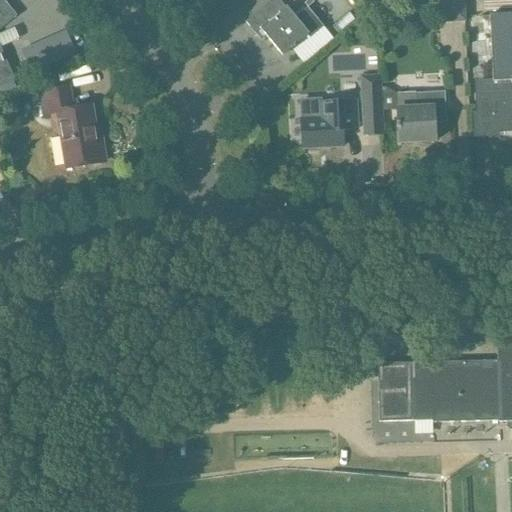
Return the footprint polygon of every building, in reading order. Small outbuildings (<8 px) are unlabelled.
[(0,0),(0,85),(14,79),(0,46),(0,28),(16,16),(3,0),(0,0)] [(285,7),(279,0),(271,0),(245,22),(260,41),(266,36),(282,56),(307,35),(310,38),(323,27),(307,8),(295,18),(286,7),(285,7)] [(466,22),(465,2),(464,2),(463,0),(439,0),(441,24),(466,22)] [(511,14),(489,16),(493,95),(478,96),(479,115),(474,115),(475,119),(476,123),(477,126),(480,129),(482,132),(486,134),(489,135),(493,135),(497,135),(497,131),(503,130),(503,126),(511,125),(511,14)] [(73,109),(70,88),(40,92),(44,114),(57,112),(66,168),(103,162),(98,131),(94,131),(90,106),(73,109)] [(363,135),(381,134),(378,92),(360,93),(363,135)] [(416,93),(397,94),(398,109),(398,123),(399,144),(434,142),(433,124),(446,123),(444,92),(432,92),(416,93)] [(302,101),(301,101),(302,119),(303,148),(306,148),(310,152),(318,152),(322,147),(343,146),(342,130),(357,130),(355,101),(320,103),(320,100),(302,101)] [(128,350),(108,337),(100,349),(121,362),(128,350)] [(511,337),(497,338),(497,362),(377,365),(378,382),(371,382),(372,394),(378,394),(379,423),(432,421),(432,424),(499,422),(499,423),(511,422),(511,337)]
